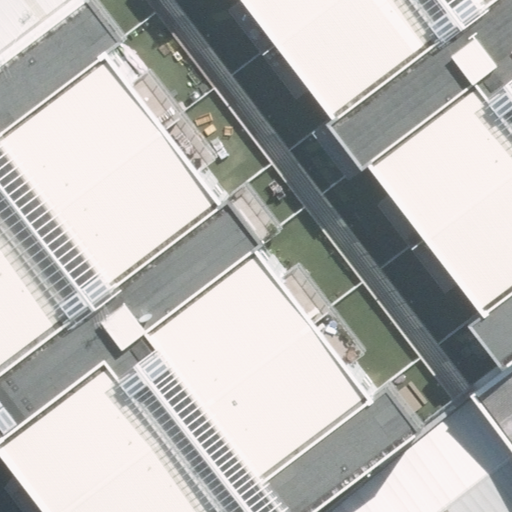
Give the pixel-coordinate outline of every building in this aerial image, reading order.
[(46,0),(0,36),(0,136),(288,501),(410,406),(89,0),(46,0)] [(0,0),(0,32),(40,0),(0,0)] [(219,0),(499,354),(511,343),(511,120),(417,0),(219,0)] [(511,0),(466,0),(511,58),(511,0)] [(0,446),(51,511),(249,511),(0,196),(0,446)] [(511,359),(482,382),(511,421),(511,359)] [(511,511),(511,482),(452,406),(316,511),(511,511)]
